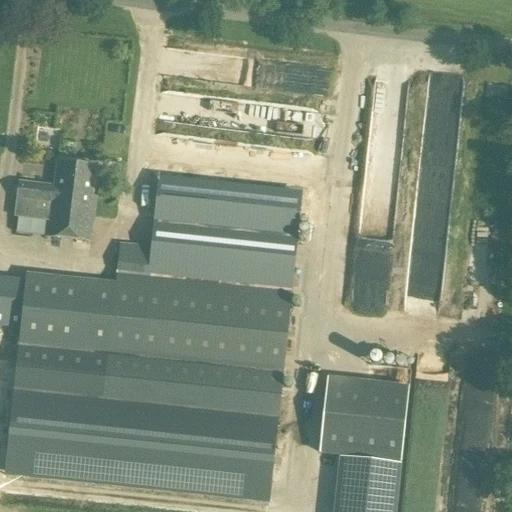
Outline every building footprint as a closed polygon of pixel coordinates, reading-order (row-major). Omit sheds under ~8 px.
[(432,78),(411,79),(412,119),(434,118),(432,78)] [(49,187),(46,222),(44,237),(90,243),(96,197),(92,197),(95,169),(56,164),(54,188),(49,187)] [(283,378),(300,217),(155,202),(150,247),(120,244),(116,286),(115,291),(94,289),(90,334),(110,336),(102,404),(277,424),(283,378)] [(338,276),(338,313),(353,313),(354,276),(338,276)] [(77,358),(86,287),(21,279),(20,283),(0,281),(0,330),(15,333),(13,351),(77,358)] [(328,372),(320,445),(399,454),(407,381),(328,372)] [(493,428),(492,417),(475,419),(476,429),(493,428)] [(337,463),(331,511),(395,511),(400,470),(337,463)]
